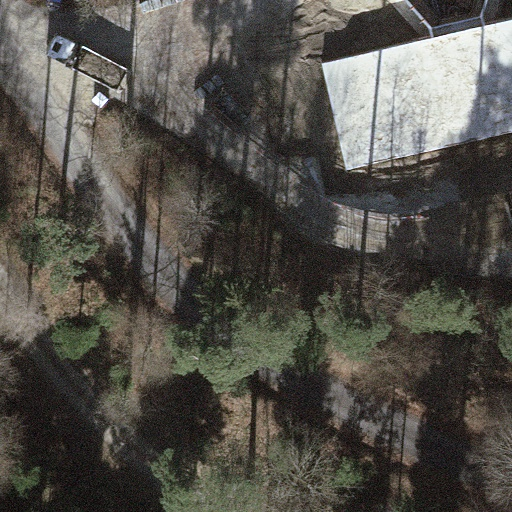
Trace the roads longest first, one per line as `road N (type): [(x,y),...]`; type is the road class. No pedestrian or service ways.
road 1 (unclassified): [(0,41),(102,199),(210,315),(395,436),(511,485)]
road 2 (track): [(511,269),(334,212),(102,76),(12,56)]
road 3 (track): [(0,295),(80,394),(210,511)]
